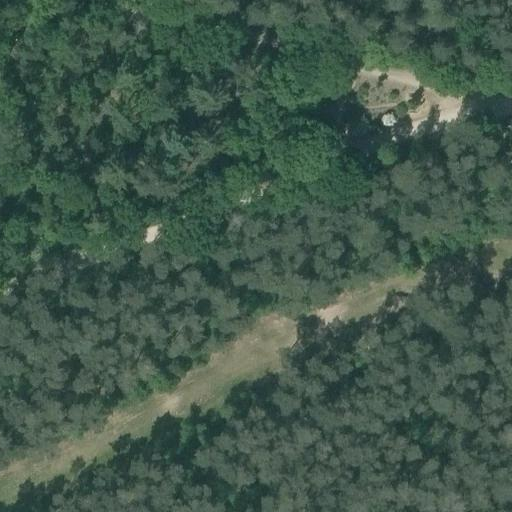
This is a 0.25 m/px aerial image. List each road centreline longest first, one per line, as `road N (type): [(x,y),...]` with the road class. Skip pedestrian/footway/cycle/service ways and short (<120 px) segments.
road 1 (track): [(511,95),(495,90),(470,109),(0,285)]
road 2 (track): [(497,84),(410,76),(118,0)]
